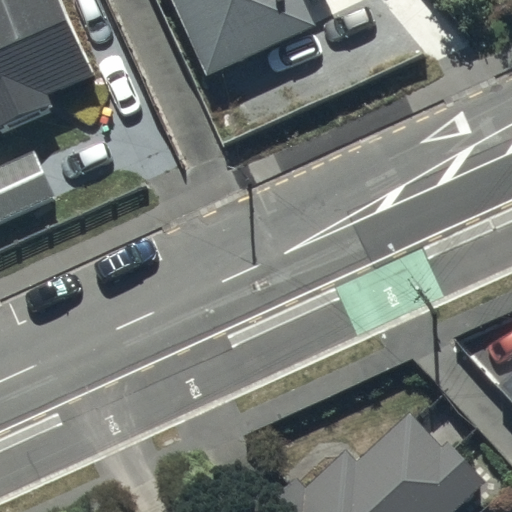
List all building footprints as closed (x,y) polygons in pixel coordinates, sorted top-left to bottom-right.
[(0,0),(0,126),(56,101),(51,90),(62,85),(64,89),(100,73),(66,0),(0,0)] [(179,0),(211,72),(323,22),(313,0),(179,0)] [(0,165),(0,224),(58,196),(35,148),(0,165)] [(511,367),(500,379),(511,392),(511,367)] [(453,511),(489,480),(451,437),(445,443),(414,409),(360,459),(349,447),(307,486),(296,474),(256,511),(257,511),(453,511)]
